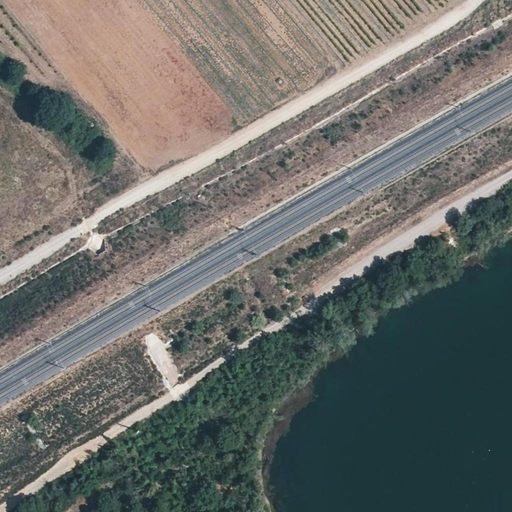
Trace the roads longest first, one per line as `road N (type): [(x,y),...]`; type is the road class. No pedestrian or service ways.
road 1 (unclassified): [(0,511),(511,175)]
road 2 (unclassified): [(0,278),(478,0)]
